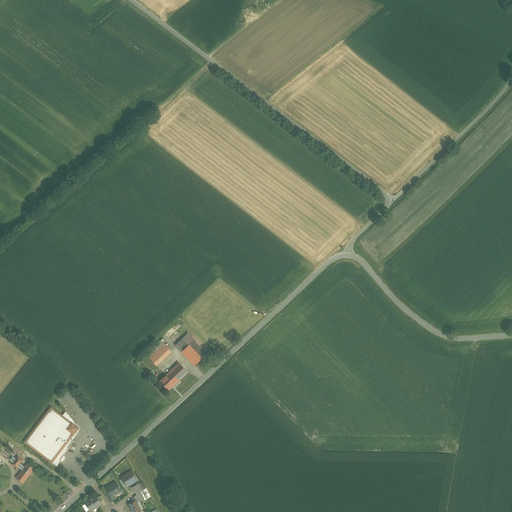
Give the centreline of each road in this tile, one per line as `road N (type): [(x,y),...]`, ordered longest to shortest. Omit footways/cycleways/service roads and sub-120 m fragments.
road 1 (tertiary): [(347,255),(330,260),(93,479)]
road 2 (residential): [(132,0),(392,201)]
road 3 (tertiary): [(511,335),(441,335),(347,255)]
road 4 (residential): [(511,77),(392,201)]
